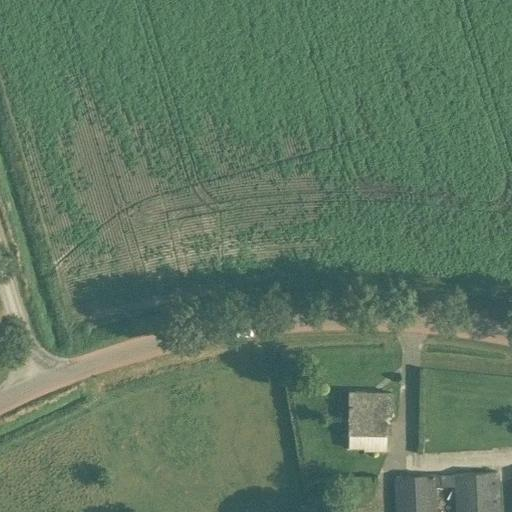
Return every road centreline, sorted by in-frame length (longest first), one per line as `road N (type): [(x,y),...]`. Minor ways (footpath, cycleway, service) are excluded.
road 1 (tertiary): [(37,380),(152,344),(258,327),(419,321),(511,339)]
road 2 (unclassified): [(37,380),(0,255)]
